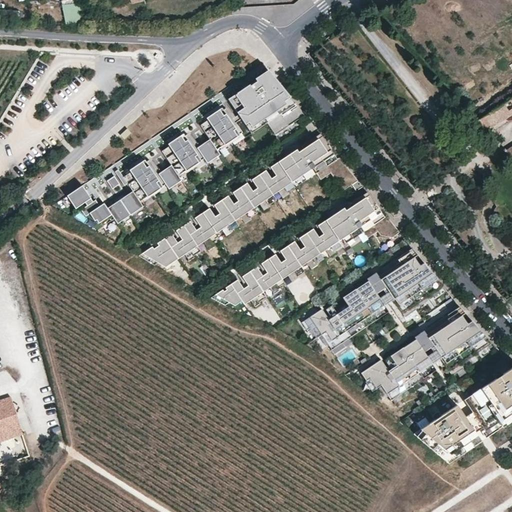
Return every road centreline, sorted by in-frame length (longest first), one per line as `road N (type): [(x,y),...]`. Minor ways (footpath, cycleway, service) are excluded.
road 1 (residential): [(511,333),(278,41)]
road 2 (residential): [(25,204),(189,42)]
road 3 (residential): [(189,42),(0,30)]
road 4 (track): [(51,439),(165,511)]
